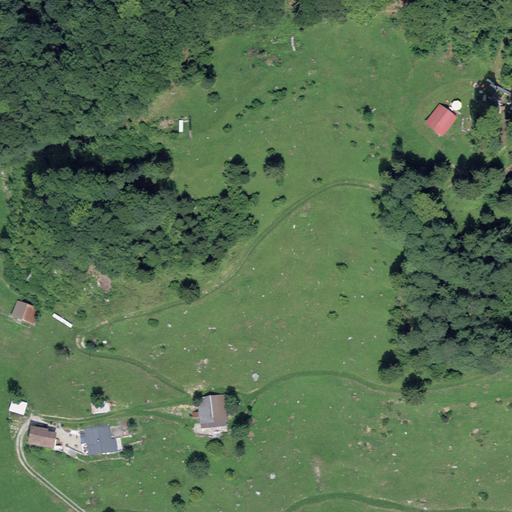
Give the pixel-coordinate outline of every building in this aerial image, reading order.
[(440,108),(429,122),(441,132),(453,118),(440,108)] [(40,308),(19,300),(13,316),(34,324),(40,308)] [(225,397),(198,400),(202,428),(228,425),(225,397)] [(108,427),(86,429),(88,454),(110,453),(108,427)] [(56,431),(33,429),(31,449),(54,451),(56,431)]
